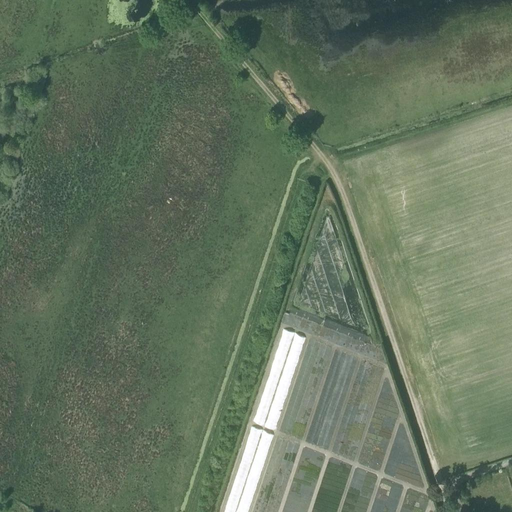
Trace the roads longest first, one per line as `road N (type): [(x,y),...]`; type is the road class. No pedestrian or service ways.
road 1 (track): [(324,159),(452,511)]
road 2 (track): [(189,0),(324,159)]
